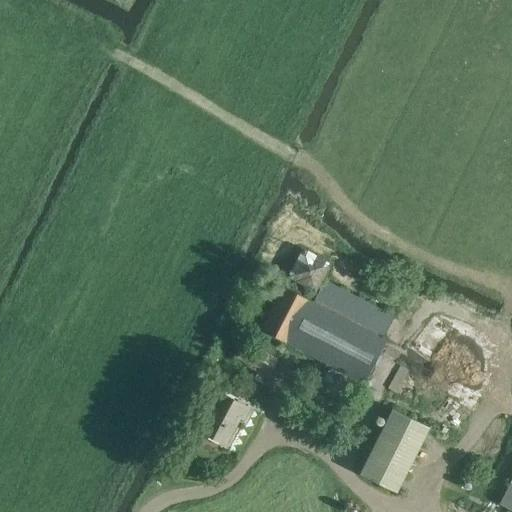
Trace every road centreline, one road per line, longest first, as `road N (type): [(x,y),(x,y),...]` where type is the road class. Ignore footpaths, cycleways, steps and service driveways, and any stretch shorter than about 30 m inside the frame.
road 1 (track): [(0,6),(10,3),(140,67),(314,168),(419,259),(511,294)]
road 2 (track): [(391,511),(308,444),(271,435),(226,485),(169,497),(152,511)]
road 3 (track): [(511,307),(504,335),(509,357),(475,440),(401,511)]
